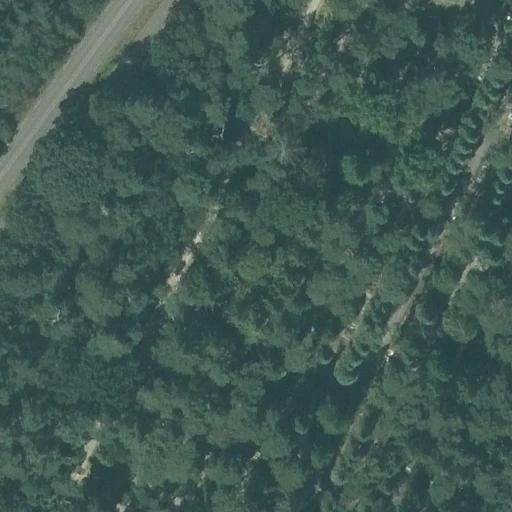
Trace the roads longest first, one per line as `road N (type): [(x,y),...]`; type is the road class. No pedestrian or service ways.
road 1 (unclassified): [(0,233),(171,0)]
road 2 (primary): [(0,162),(124,0)]
